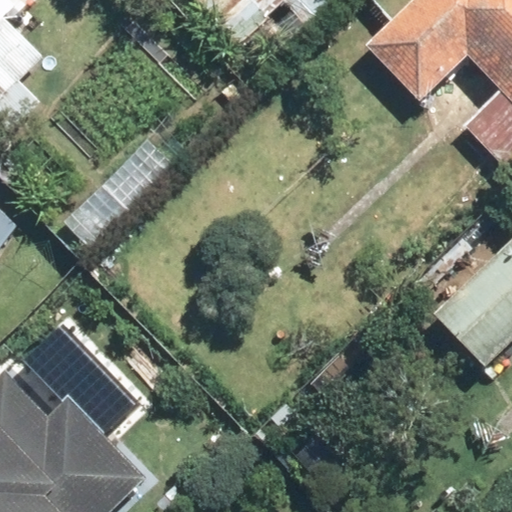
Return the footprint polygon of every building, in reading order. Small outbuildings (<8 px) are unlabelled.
[(28,0),(0,0),(0,109),(53,60),(16,21),(33,5),(28,0)] [(511,0),(430,0),(384,39),(436,99),(483,59),(511,92),(511,99),(475,130),(511,174),(511,0)] [(157,136),(69,224),(99,255),(187,167),(157,136)] [(0,266),(27,224),(0,207),(0,266)] [(511,259),(455,311),(498,358),(511,345),(511,259)] [(0,511),(125,511),(153,491),(80,396),(51,418),(15,371),(0,382),(0,511)]
